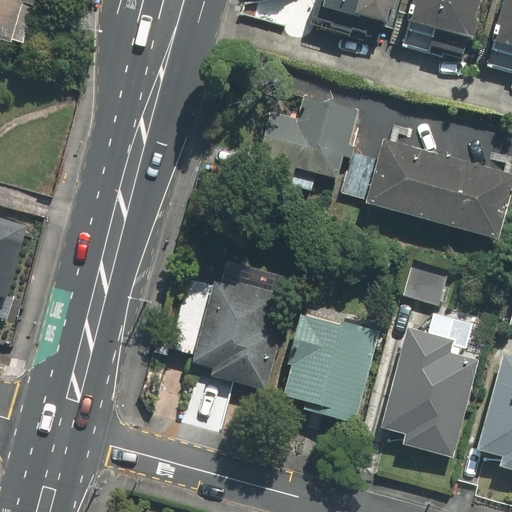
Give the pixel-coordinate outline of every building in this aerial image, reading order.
[(36,0),(0,0),(0,40),(24,47),(36,0)] [(323,0),(321,10),(385,25),(391,0),(323,0)] [(412,0),(411,8),(416,9),(411,25),(432,31),(473,42),(478,22),(474,21),(479,0),(412,0)] [(511,0),(501,0),(495,27),(499,29),(495,45),(511,49),(511,0)] [(356,108),(303,93),(296,118),(270,110),(251,174),(288,184),(293,166),(336,178),(356,108)] [(511,173),(381,138),(363,203),(493,238),(511,173)] [(374,156),(349,149),(338,191),(362,197),(374,156)] [(0,309),(28,229),(0,219),(0,309)] [(446,270),(427,264),(417,299),(436,305),(446,270)] [(211,280),(191,362),(210,367),(207,375),(264,389),(279,326),(267,323),(275,291),(236,282),(235,285),(211,280)] [(511,295),(495,291),(488,319),(511,325),(511,295)] [(298,315),(285,363),(289,364),(281,395),(305,401),(303,408),(353,421),(377,331),(340,321),(339,326),(298,315)] [(451,338),(405,326),(379,427),(403,433),(400,443),(450,456),(476,359),(448,352),(451,338)] [(511,355),(500,353),(475,449),(500,455),(497,465),(511,469),(511,355)]
